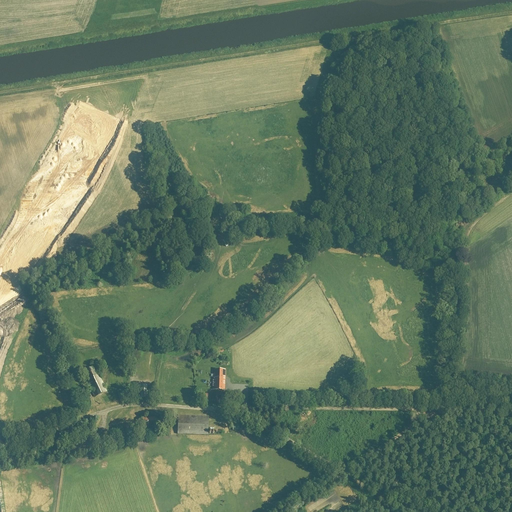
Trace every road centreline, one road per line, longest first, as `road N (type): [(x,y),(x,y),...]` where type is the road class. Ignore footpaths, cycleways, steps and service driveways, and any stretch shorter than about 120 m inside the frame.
road 1 (track): [(0,93),(511,13)]
road 2 (track): [(0,442),(117,408),(293,402),(376,411),(395,403),(435,415)]
road 3 (unclassified): [(126,0),(65,183),(0,291)]
road 4 (track): [(304,511),(435,415),(511,414)]
road 5 (track): [(413,511),(227,404)]
